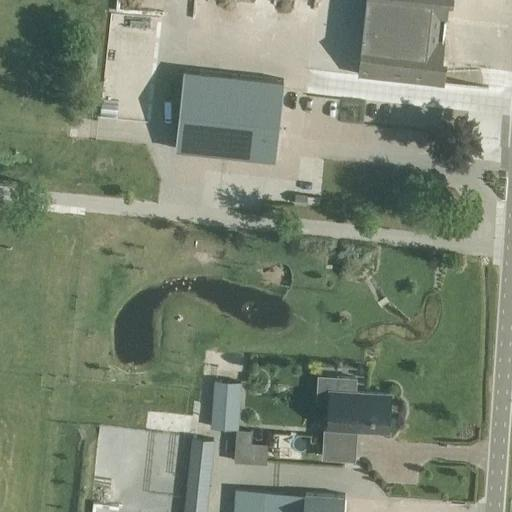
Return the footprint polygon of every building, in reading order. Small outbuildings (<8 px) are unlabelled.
[(447,19),(449,0),(366,0),(358,74),(440,83),(445,40),(438,39),(440,18),(447,19)] [(184,69),(176,149),(275,160),(284,80),(184,69)] [(329,426),(357,428),(388,430),(391,394),(356,392),(357,377),(337,376),(336,390),(331,390),(330,403),(329,426)] [(242,385),(218,383),(215,428),(239,430),(242,385)] [(410,415),(398,423),(405,435),(417,427),(410,415)] [(190,424),(151,421),(146,470),(185,474),(190,424)] [(323,456),(333,457),(334,441),(324,441),(323,456)] [(265,491),(263,511),(344,511),(346,496),(305,493),(265,491)]
